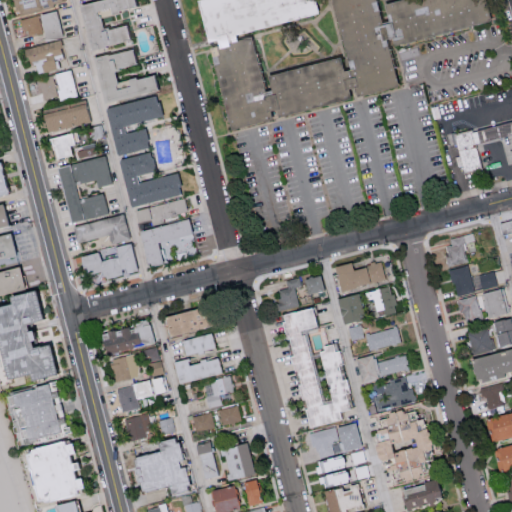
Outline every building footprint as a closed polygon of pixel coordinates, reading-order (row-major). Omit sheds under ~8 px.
[(126,41),(123,25),(100,30),(97,16),(132,8),(130,0),(93,0),(79,3),(89,49),(126,41)] [(198,0),(229,128),(349,99),(355,97),(395,87),(385,46),(488,21),(482,0),(396,0),(377,5),(388,19),(379,26),(372,0),(330,0),(347,70),(340,71),(337,58),(258,77),(247,32),(315,15),(311,0),(198,0)] [(60,37),(55,11),(16,19),(19,36),(42,31),(44,40),(60,37)] [(61,57),(59,42),(22,47),(24,62),(33,60),(35,72),(54,70),(52,58),(61,57)] [(104,101),(154,91),(150,75),(113,82),(111,70),(132,65),(129,49),(94,56),(104,101)] [(58,100),(75,95),(69,70),(37,78),(43,99),(57,96),(58,100)] [(114,155),(148,148),(144,128),(123,133),(121,125),(160,117),(155,96),(104,107),(114,155)] [(39,113),(45,133),(89,121),(83,101),(39,113)] [(511,120),(453,134),(462,173),(480,168),(474,143),(511,133),(511,120)] [(511,166),(509,167),(503,142),(480,148),(485,169),(490,168),(491,175),(468,180),(468,178),(458,140),(468,138),(478,135),(479,139),(511,130),(511,166)] [(54,159),(69,155),(67,146),(72,145),(69,133),(49,138),(54,159)] [(75,158),(96,153),(94,142),(72,147),(75,158)] [(127,206),(181,195),(176,173),(137,182),(135,175),(154,170),(150,152),(117,159),(127,206)] [(67,222),(106,214),(102,193),(76,199),(73,184),(94,180),(95,186),(109,184),(104,156),(55,166),(67,222)] [(0,164),(3,164),(11,197),(0,199),(0,164)] [(132,210),(135,222),(150,219),(150,222),(187,214),(183,198),(132,210)] [(0,207),(6,206),(12,231),(0,234),(0,207)] [(129,239),(122,213),(71,226),(75,243),(107,235),(109,244),(129,239)] [(511,217),(499,220),(501,233),(511,231),(511,217)] [(191,235),(187,220),(137,230),(145,267),(161,264),(156,243),(191,235)] [(511,238),(505,240),(502,228),(511,225),(511,238)] [(449,237),(450,245),(444,246),(448,265),(467,261),(463,242),(473,240),(472,232),(449,237)] [(0,239),(14,236),(21,264),(0,270),(0,239)] [(113,246),(116,256),(99,260),(97,252),(79,256),(83,274),(100,271),(102,279),(136,271),(129,243),(113,246)] [(380,261),(351,267),(349,261),(333,264),(338,288),(384,279),(380,261)] [(448,269),(455,295),(474,290),(467,264),(448,269)] [(0,275),(23,269),(29,292),(0,299),(0,275)] [(474,275),(478,290),(497,284),(492,270),(474,275)] [(302,278),(306,292),(323,288),(320,273),(302,278)] [(275,289),(280,309),(298,304),(294,286),(300,285),(298,276),(285,279),(287,286),(275,289)] [(365,289),(366,299),(375,297),(377,313),(395,311),(391,285),(365,289)] [(481,291),(486,316),(504,312),(500,287),(481,291)] [(337,295),(340,321),(362,319),(360,293),(337,295)] [(0,309),(0,328),(14,379),(34,373),(36,379),(59,373),(52,344),(37,348),(30,325),(48,321),(41,294),(15,301),(16,305),(0,309)] [(480,317),(476,294),(458,298),(462,321),(480,317)] [(162,314),(166,335),(210,323),(205,303),(162,314)] [(352,407),(336,342),(317,346),(330,401),(320,403),(303,333),(299,334),(298,329),(314,325),(310,305),(280,312),(307,427),(340,419),(338,411),(352,407)] [(511,343),(511,329),(511,317),(492,319),(495,345),(511,343)] [(151,344),(148,318),(128,320),(129,326),(99,330),(102,350),(151,344)] [(369,348),(400,342),(396,326),(365,333),(369,348)] [(467,330),(471,353),(493,349),(489,326),(467,330)] [(182,355),(213,348),(209,331),(178,339),(182,355)] [(141,349),(144,362),(159,358),(156,345),(141,349)] [(511,346),(469,357),(474,380),(511,371),(511,346)] [(115,380),(140,374),(135,352),(109,358),(115,380)] [(409,369),(406,354),(374,361),(372,353),(352,357),(357,380),(409,369)] [(177,382),(220,371),(216,355),(187,362),(186,356),(171,360),(177,382)] [(164,372),(161,360),(148,363),(151,376),(164,372)] [(115,386),(121,411),(139,407),(136,396),(152,393),(152,392),(164,390),(160,375),(150,377),(150,379),(115,386)] [(232,390),(230,375),(203,380),(207,407),(220,405),(218,393),(232,390)] [(415,401),(412,387),(408,388),(405,376),(375,384),(378,395),(367,397),(371,412),(415,401)] [(503,404),(499,382),(477,386),(480,400),(485,399),(486,407),(503,404)] [(12,396),(60,383),(74,433),(26,446),(12,396)] [(218,407),(221,424),(240,420),(238,404),(218,407)] [(418,475),(419,467),(417,460),(423,459),(420,449),(430,447),(426,428),(414,427),(413,420),(407,419),(404,410),(400,409),(384,413),(383,426),(373,428),(376,441),(371,442),(375,456),(380,457),(392,454),(395,466),(394,469),(393,474),(395,481),(418,475)] [(511,410),(483,417),(489,441),(511,435),(511,410)] [(145,430),(150,429),(148,412),(123,416),(127,440),(146,437),(145,430)] [(193,429),(213,427),(212,412),(191,414),(193,429)] [(160,433),(174,431),(172,417),(159,418),(160,433)] [(310,431),(316,458),(334,454),(331,441),(340,439),(342,450),(359,446),(354,422),(310,431)] [(140,490),(166,484),(168,493),(189,488),(183,461),(181,462),(175,435),(155,440),(157,450),(132,456),(140,490)] [(196,442),(200,477),(216,475),(212,440),(196,442)] [(30,453),(73,441),(87,494),(44,505),(30,453)] [(253,473),(247,441),(221,446),(227,478),(253,473)] [(511,441),(492,447),(497,471),(511,467),(511,441)] [(317,459),(321,486),(335,484),(334,473),(351,470),(348,454),(317,459)] [(241,480),(247,504),(260,500),(254,477),(241,480)] [(399,487),(403,506),(439,498),(435,479),(399,487)] [(322,490),(325,511),(333,511),(361,508),(356,481),(346,483),(347,486),(322,490)] [(218,511),(238,507),(231,483),(208,489),(214,511),(218,511)] [(81,511),(79,502),(59,507),(60,511),(81,511)] [(147,507),(147,511),(170,511),(170,510),(166,511),(164,503),(147,507)]
